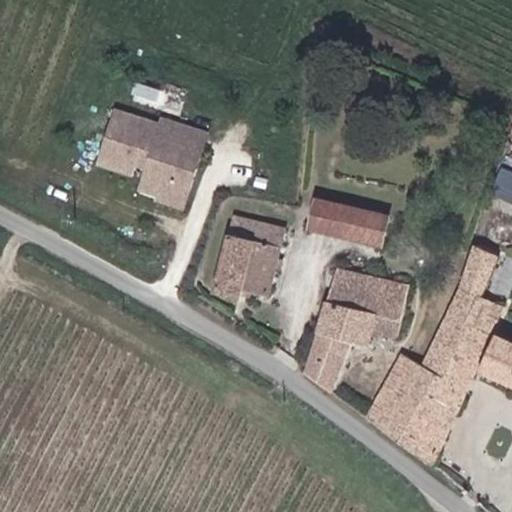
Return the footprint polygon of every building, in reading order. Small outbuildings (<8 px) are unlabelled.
[(105,119),(86,176),(120,187),(125,170),(138,174),(134,187),(153,193),(147,209),(146,213),(173,222),(191,163),(167,154),(173,135),(152,128),(150,134),(105,119)] [(173,135),(167,154),(191,163),(198,143),(173,135)] [(134,187),(129,203),(147,209),(153,193),(134,187)] [(332,201),(325,229),(394,246),(401,219),(332,201)] [(277,293),(295,228),(244,215),(225,284),(233,286),(231,292),(242,295),(244,290),(258,294),(259,288),(277,293)] [(441,464),(511,307),(511,305),(490,295),(509,257),(486,245),(469,287),(430,364),(408,354),(375,418),(441,464)] [(406,338),(416,287),(346,270),(319,371),(318,377),(340,390),(358,339),(381,345),(385,332),(406,338)] [(511,334),(509,333),(493,370),(511,378),(511,334)]
